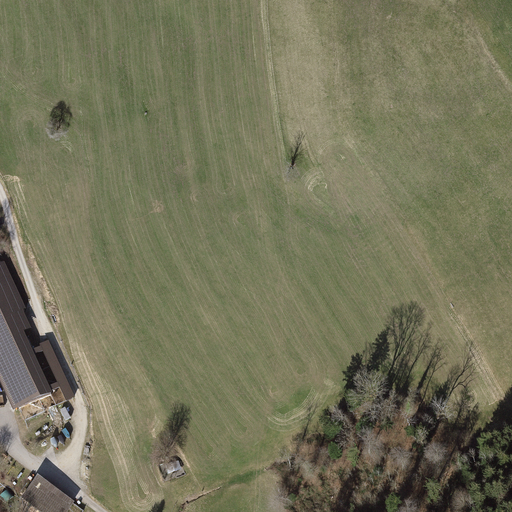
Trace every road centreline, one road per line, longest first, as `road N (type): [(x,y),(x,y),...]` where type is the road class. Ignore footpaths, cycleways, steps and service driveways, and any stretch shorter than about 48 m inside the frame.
road 1 (track): [(89,504),(88,417),(40,316),(0,190)]
road 2 (track): [(99,511),(0,433)]
